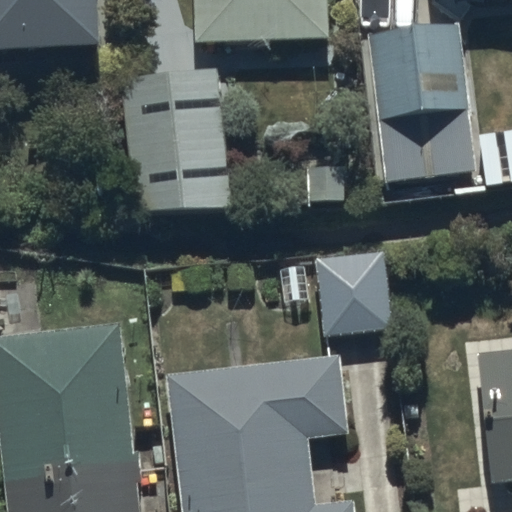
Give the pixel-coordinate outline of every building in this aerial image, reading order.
[(0,0),(0,78),(105,77),(103,0),(0,0)] [(193,0),(196,58),(330,58),(327,0),(193,0)] [(511,0),(450,0),(453,20),(511,14),(511,0)] [(463,40),(369,50),(385,204),(479,194),(463,40)] [(235,229),(218,82),(118,94),(135,241),(235,229)] [(387,275),(318,279),(323,351),(392,346),(387,275)] [(0,352),(0,478),(3,511),(142,511),(142,503),(148,502),(144,470),(134,471),(119,339),(0,352)] [(511,511),(511,364),(477,367),(492,501),(511,498),(511,511)] [(342,372),(166,391),(179,511),(312,511),(306,456),(351,451),(342,372)]
